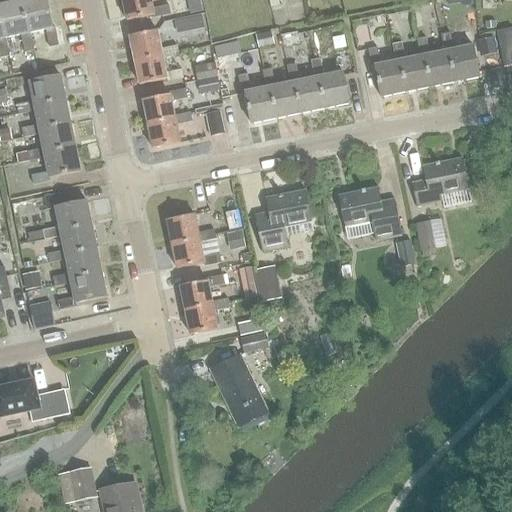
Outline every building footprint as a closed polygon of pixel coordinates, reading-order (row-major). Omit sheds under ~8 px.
[(46,0),(32,0),(21,2),(27,35),(30,34),(46,31),(49,49),(59,47),(55,27),(53,28),(46,0)] [(153,9),(151,0),(122,0),(127,22),(154,17),(154,19),(171,16),(169,6),(153,9)] [(203,12),(200,0),(186,0),(190,16),(203,12)] [(21,2),(0,6),(0,25),(3,40),(6,39),(21,36),(25,54),(34,52),(30,34),(27,35),(21,2)] [(183,21),(186,35),(206,31),(203,17),(183,21)] [(0,25),(0,59),(10,57),(6,39),(3,40),(0,25)] [(511,29),(497,32),(505,68),(511,66),(511,29)] [(179,56),(178,52),(177,47),(161,50),(157,31),(129,37),(135,62),(162,56),(162,59),(163,59),(179,56)] [(271,33),(255,36),(258,49),(274,46),(271,33)] [(454,51),(451,34),(440,36),(444,54),(447,53),(453,85),(481,79),(474,47),(454,51)] [(232,61),(254,56),(250,39),(228,44),(232,61)] [(426,39),(416,41),(420,59),(423,58),(429,89),(453,85),(447,53),(444,54),(430,56),(426,39)] [(496,54),(493,39),(481,41),(484,57),(496,54)] [(402,44),(393,46),(396,63),(399,63),(405,94),(429,89),(423,58),(420,59),(406,61),(402,44)] [(217,60),(229,57),(226,45),(214,48),(217,60)] [(378,49),(368,51),(372,69),(375,69),(381,99),(405,94),(399,63),(396,63),(382,66),(378,49)] [(166,73),(163,59),(162,59),(162,56),(135,62),(140,86),(167,81),(167,83),(184,80),(182,70),(166,73)] [(321,60),(311,62),(315,79),(318,79),(325,111),(352,105),(346,73),(324,77),(321,60)] [(194,67),(198,84),(217,80),(214,63),(194,67)] [(297,65),(288,67),(291,84),(294,84),(301,116),(325,111),(318,79),(315,79),(300,82),(297,65)] [(271,70),(262,72),(266,90),(269,89),(276,121),(301,116),(294,84),(291,84),(275,88),(271,70)] [(248,75),(238,77),(242,95),(244,95),(251,126),(276,121),(269,89),(266,90),(251,93),(248,75)] [(34,108),(66,102),(61,76),(28,83),(32,103),(17,106),(19,116),(35,113),(34,108)] [(198,84),(200,95),(219,91),(217,80),(198,84)] [(176,120),(175,117),(172,102),(188,99),(186,90),(169,93),(170,96),(143,102),(148,127),(176,120)] [(39,132),(71,125),(66,102),(34,108),(35,113),(38,126),(22,130),(24,139),(40,136),(39,132)] [(205,115),(210,137),(225,134),(220,112),(205,115)] [(193,123),(191,113),(175,117),(176,120),(148,127),(153,151),(180,145),(177,126),(193,123)] [(43,150),(27,153),(29,163),(45,159),(44,155),(76,149),(71,125),(39,132),(40,136),(43,150)] [(9,129),(0,130),(0,139),(1,142),(11,140),(9,129)] [(44,155),(45,159),(48,174),(32,177),(33,186),(51,182),(50,180),(81,174),(76,149),(44,155)] [(29,163),(27,153),(16,155),(18,165),(29,163)] [(426,181),(412,184),(417,209),(443,204),(442,197),(469,192),(462,159),(423,167),(426,181)] [(379,188),(339,197),(346,229),(372,224),(377,243),(403,238),(395,200),(382,202),(379,188)] [(289,249),(286,236),(285,230),(312,224),(305,191),(266,199),(269,213),(255,216),(263,254),(289,249)] [(28,235),(29,243),(44,240),(45,241),(62,238),(61,233),(92,227),(87,202),(55,208),(59,228),(44,231),(28,235)] [(225,214),(229,231),(241,228),(238,211),(225,214)] [(195,216),(167,222),(172,246),(199,240),(200,244),(217,240),(216,237),(214,229),(214,231),(199,234),(195,216)] [(441,247),(437,221),(419,225),(423,251),(441,247)] [(66,257),(97,250),(92,227),(61,233),(62,238),(64,252),(48,255),(50,265),(66,261),(66,257)] [(242,232),(230,234),(234,251),(246,249),(242,232)] [(199,240),(172,246),(177,271),(203,265),(204,268),(221,264),(219,255),(220,254),(217,240),(200,244),(199,240)] [(399,268),(415,265),(410,242),(395,245),(399,268)] [(71,281),(102,274),(97,250),(66,257),(66,261),(69,276),(53,279),(55,288),(71,285),(71,281)] [(275,267),(255,271),(262,300),(266,299),(265,290),(279,287),(275,267)] [(0,319),(3,319),(0,304),(0,297),(10,295),(4,268),(0,269),(0,319)] [(252,269),(238,271),(241,287),(254,285),(252,269)] [(71,281),(71,285),(74,299),(58,302),(60,312),(77,308),(77,306),(107,299),(102,274),(71,281)] [(35,275),(21,277),(24,294),(39,291),(35,275)] [(212,304),(213,303),(209,289),(226,286),(224,276),(207,280),(208,282),(180,288),(185,313),(213,307),(212,304)] [(230,309),(229,303),(228,300),(213,303),(212,304),(213,307),(185,313),(190,337),(218,331),(214,313),(230,309)] [(49,303),(29,307),(33,328),(53,324),(49,303)] [(238,328),(240,338),(265,333),(263,322),(238,328)] [(240,341),(244,356),(268,350),(265,335),(240,341)] [(287,343),(281,347),(292,364),(298,360),(287,343)] [(268,414),(240,357),(211,372),(239,429),(268,414)] [(36,398),(33,383),(0,390),(0,419),(29,413),(31,425),(56,419),(50,395),(36,398)] [(96,499),(89,470),(65,475),(71,505),(96,499)] [(106,511),(139,511),(134,485),(102,492),(106,511)]
